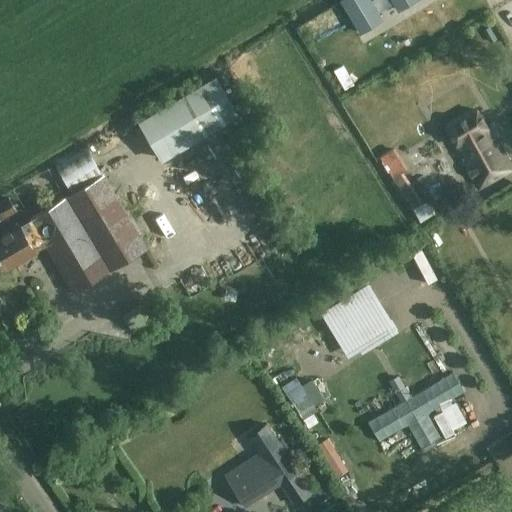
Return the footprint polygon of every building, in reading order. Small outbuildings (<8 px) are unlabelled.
[(355,0),(369,24),(378,19),(376,15),(388,8),(383,0),(355,0)] [(215,75),(137,120),(161,161),(238,115),(215,75)] [(337,106),(347,123),(362,115),(351,97),(337,106)] [(511,169),(511,168),(494,138),(492,138),(476,110),(446,128),(455,144),(454,145),(457,149),(456,150),(478,189),(511,169)] [(203,146),(187,153),(220,224),(236,216),(203,146)] [(69,191),(101,174),(87,148),(56,166),(69,191)] [(380,157),(392,177),(407,168),(394,148),(380,157)] [(179,164),(163,171),(184,217),(200,210),(179,164)] [(73,291),(145,248),(124,212),(135,205),(114,170),(102,177),(102,176),(30,219),(32,223),(22,229),(19,225),(0,236),(0,261),(4,270),(35,252),(33,248),(43,242),(72,292),(73,291)] [(15,209),(8,198),(0,202),(0,214),(1,217),(15,209)] [(134,214),(140,229),(151,224),(145,210),(134,214)] [(339,309),(346,320),(376,302),(369,291),(339,309)] [(308,317),(299,324),(307,336),(317,330),(308,317)] [(260,452),(225,476),(245,506),(280,483),(260,452)]
